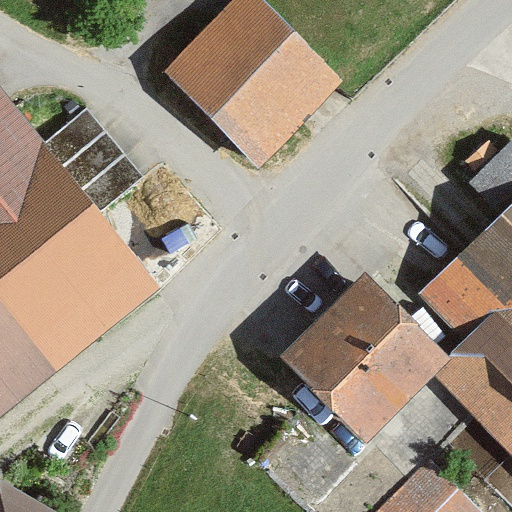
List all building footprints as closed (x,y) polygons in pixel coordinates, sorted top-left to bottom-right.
[(355,90),(275,0),(264,0),(184,71),(268,166),(355,90)] [(0,421),(171,288),(0,69),(0,421)] [(511,234),(435,310),(393,268),(303,357),(386,440),(448,379),(506,436),(491,451),(511,471),(511,234)] [(477,511),(436,469),(391,511),(477,511)] [(65,511),(9,484),(0,501),(0,511),(65,511)]
